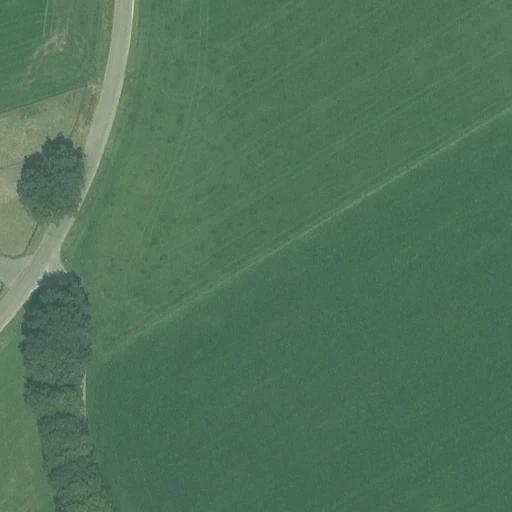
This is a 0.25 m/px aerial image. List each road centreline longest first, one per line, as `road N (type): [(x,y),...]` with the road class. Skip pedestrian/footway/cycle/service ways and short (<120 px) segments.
road 1 (unclassified): [(40,266),(87,175),(109,104),(123,0)]
road 2 (unclassified): [(100,511),(79,431),(78,303),(40,266)]
